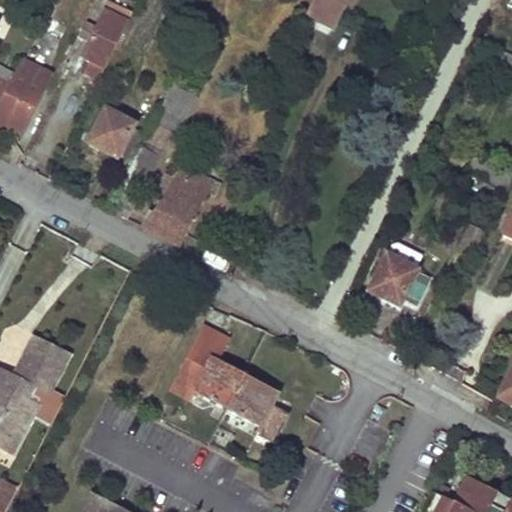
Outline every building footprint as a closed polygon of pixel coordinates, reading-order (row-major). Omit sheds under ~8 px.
[(313,0),(305,16),(331,30),(344,4),(346,0),(313,0)] [(90,60),(84,74),(99,81),(105,69),(121,34),(127,22),(131,14),(111,3),(106,14),(104,13),(83,57),(90,60)] [(205,47),(194,41),(189,52),(199,58),(205,47)] [(511,56),(507,54),(498,70),(511,77),(511,56)] [(49,76),(24,63),(24,65),(21,63),(17,71),(0,103),(0,127),(20,137),(49,76)] [(0,103),(17,71),(10,68),(7,73),(0,69),(0,103)] [(265,87),(256,83),(247,101),(257,105),(265,87)] [(146,136),(143,141),(164,152),(185,110),(176,106),(182,95),(170,89),(146,136)] [(191,99),(182,95),(176,106),(185,110),(191,99)] [(140,101),(134,98),(131,105),(137,108),(140,101)] [(133,125),(104,111),(87,144),(116,159),(117,157),(132,164),(141,147),(143,141),(146,136),(132,129),(133,125)] [(161,157),(164,152),(143,141),(141,147),(157,155),(161,157)] [(138,192),(157,155),(141,147),(132,164),(122,184),(138,192)] [(468,171),(506,191),(511,179),(511,172),(476,154),(468,171)] [(158,201),(144,229),(180,247),(206,193),(194,188),(200,175),(202,171),(182,161),(172,181),(161,203),(158,201)] [(222,186),(200,175),(194,188),(206,193),(216,198),(222,186)] [(158,201),(161,203),(172,181),(166,178),(155,200),(158,201)] [(138,192),(122,184),(108,211),(124,219),(138,192)] [(511,218),(503,236),(511,240),(511,218)] [(389,285),(382,298),(399,306),(402,300),(416,308),(430,278),(387,255),(376,278),(389,285)] [(376,278),(369,291),(382,298),(389,285),(376,278)] [(50,422),(62,400),(50,394),(68,356),(33,339),(12,379),(19,383),(14,392),(0,386),(6,375),(0,372),(0,417),(1,418),(0,419),(0,436),(18,445),(34,414),(50,422)] [(225,366),(210,358),(208,362),(223,370),(225,366)] [(204,369),(188,360),(172,389),(190,399),(194,392),(225,410),(244,376),(225,366),(223,370),(208,362),(204,369)] [(511,369),(498,398),(511,405),(511,369)] [(12,379),(6,375),(0,386),(14,392),(19,383),(12,379)] [(264,386),(244,376),(225,410),(260,427),(256,433),(274,443),(289,415),(271,406),(276,398),(261,390),(264,386)] [(278,393),(264,386),(261,390),(276,398),(278,393)] [(187,433),(196,417),(178,407),(169,424),(187,433)] [(0,447),(13,454),(18,445),(0,436),(0,419),(1,418),(0,417),(0,447)] [(511,511),(511,502),(468,479),(454,505),(443,499),(436,511),(487,511),(492,503),(506,510),(504,511),(511,511)] [(0,511),(1,511),(2,511),(16,487),(2,480),(0,482),(0,511)] [(436,511),(443,499),(435,494),(425,511),(436,511)] [(89,496),(80,511),(90,511),(97,500),(89,496)] [(120,511),(97,500),(90,511),(120,511)] [(504,511),(506,510),(492,503),(487,511),(504,511)]
